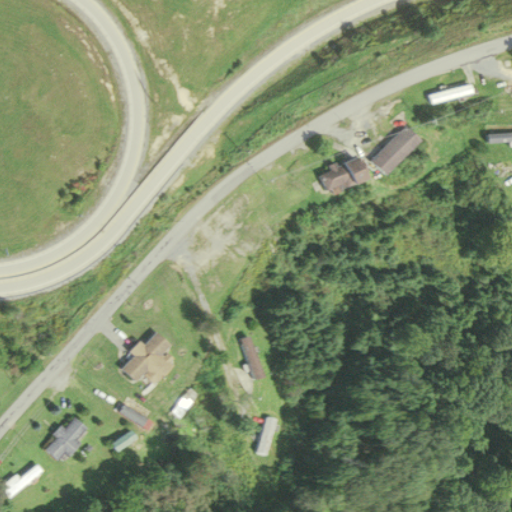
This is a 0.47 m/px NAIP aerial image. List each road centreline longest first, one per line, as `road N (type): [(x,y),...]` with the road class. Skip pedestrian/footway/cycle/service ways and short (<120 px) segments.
road 1 (residential): [(0,420),(243,163),(386,82),(511,38)]
road 2 (motorway): [(0,295),(75,273),(203,130),(305,39),(386,0)]
road 3 (motorway): [(77,0),(109,36),(126,73),(131,161),(117,199),(89,229),(48,260),(0,271)]
